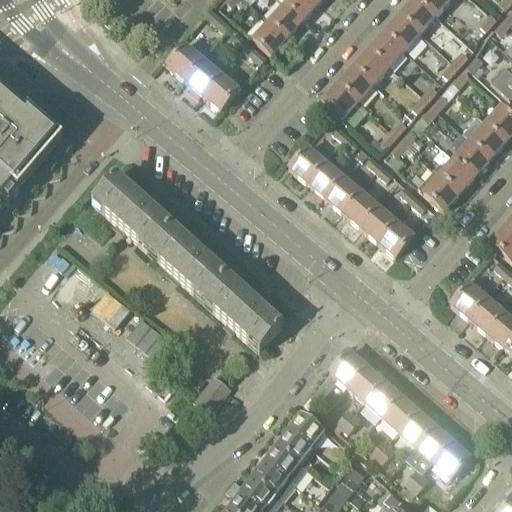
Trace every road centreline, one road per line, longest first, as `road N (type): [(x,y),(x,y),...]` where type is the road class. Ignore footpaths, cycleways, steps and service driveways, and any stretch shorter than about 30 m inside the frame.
road 1 (residential): [(149,511),(235,439),(358,296)]
road 2 (residential): [(381,0),(218,179)]
road 3 (residential): [(0,257),(131,107)]
road 4 (tertiary): [(358,296),(218,179)]
road 5 (residential): [(390,322),(511,186)]
road 6 (tertiary): [(511,425),(390,322)]
road 7 (tertiary): [(1,0),(41,52),(92,76)]
